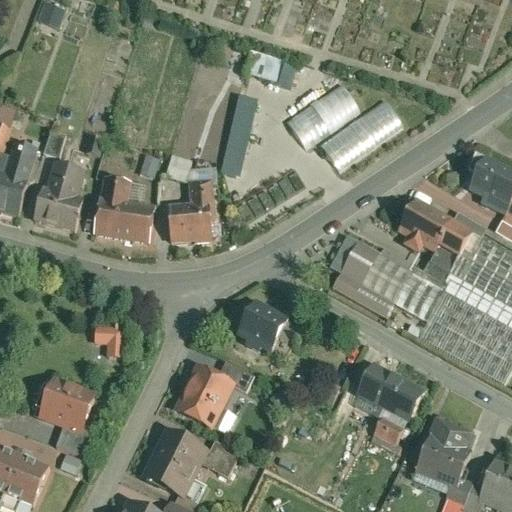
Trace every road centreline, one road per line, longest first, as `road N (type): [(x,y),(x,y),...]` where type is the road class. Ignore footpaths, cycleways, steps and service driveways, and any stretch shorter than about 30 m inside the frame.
road 1 (residential): [(255,262),(511,88)]
road 2 (residential): [(255,262),(511,407)]
road 3 (residential): [(190,282),(178,329),(89,511)]
road 4 (residential): [(0,244),(98,273),(190,282)]
